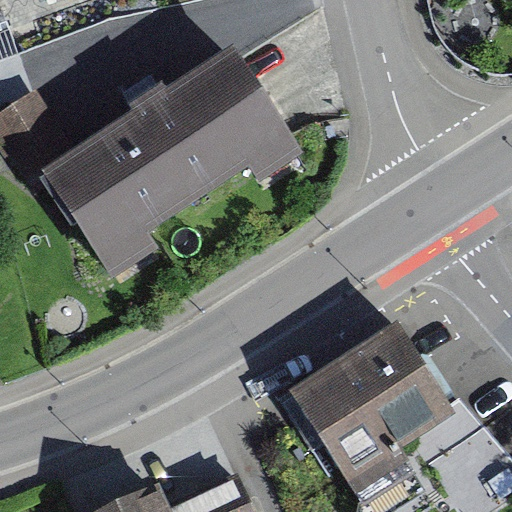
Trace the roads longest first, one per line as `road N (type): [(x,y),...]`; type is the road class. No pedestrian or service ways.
road 1 (tertiary): [(0,449),(180,366),(436,203)]
road 2 (residential): [(374,0),(395,90),(436,203)]
road 3 (residential): [(436,203),(451,242),(511,309)]
